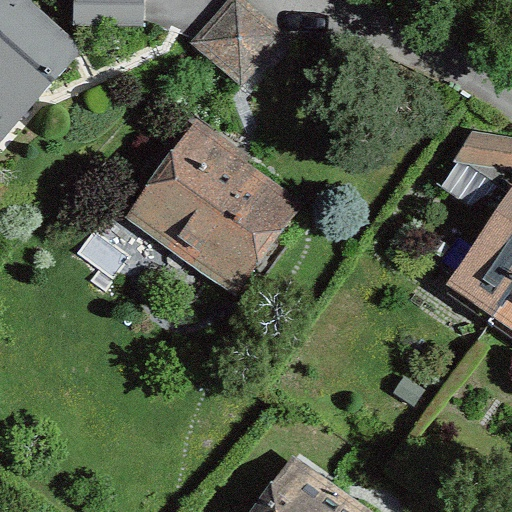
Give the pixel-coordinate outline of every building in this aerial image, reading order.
[(83,51),(24,0),(0,0),(0,136),(3,140),(83,51)] [(80,0),(79,27),(147,25),(145,0),(80,0)] [(243,0),(229,0),(190,46),(250,87),(294,42),(243,0)] [(308,212),(197,132),(132,221),(243,301),(308,212)] [(511,142),(475,136),(460,162),(511,171),(511,142)] [(511,199),(449,294),(511,336),(511,199)] [(365,511),(296,465),(263,511),(365,511)]
